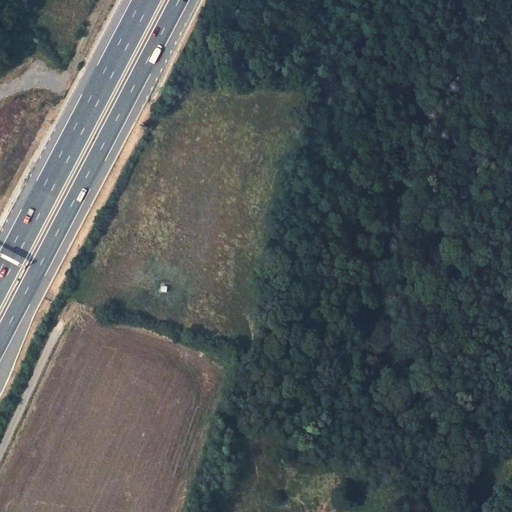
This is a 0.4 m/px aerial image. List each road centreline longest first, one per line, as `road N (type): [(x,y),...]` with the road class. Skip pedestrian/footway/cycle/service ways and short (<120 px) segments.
road 1 (track): [(334,0),(258,356),(204,511)]
road 2 (motorway): [(0,348),(183,0)]
road 3 (motorway): [(149,0),(0,280)]
